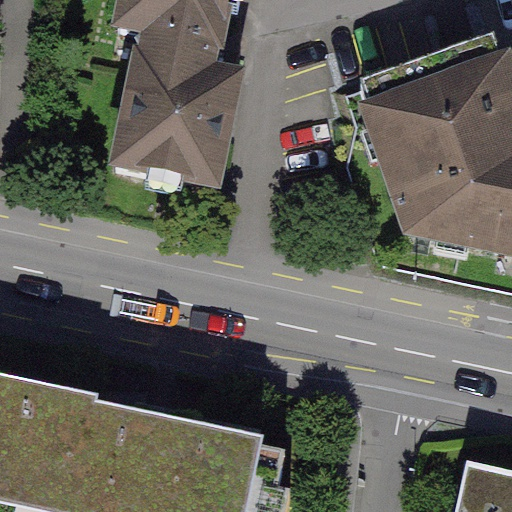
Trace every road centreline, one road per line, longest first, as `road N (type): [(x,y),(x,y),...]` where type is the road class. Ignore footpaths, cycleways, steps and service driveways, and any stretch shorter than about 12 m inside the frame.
road 1 (residential): [(243,321),(281,18),(349,0)]
road 2 (secondary): [(0,268),(243,321)]
road 3 (secondary): [(243,321),(405,355)]
road 4 (residential): [(384,511),(405,355)]
